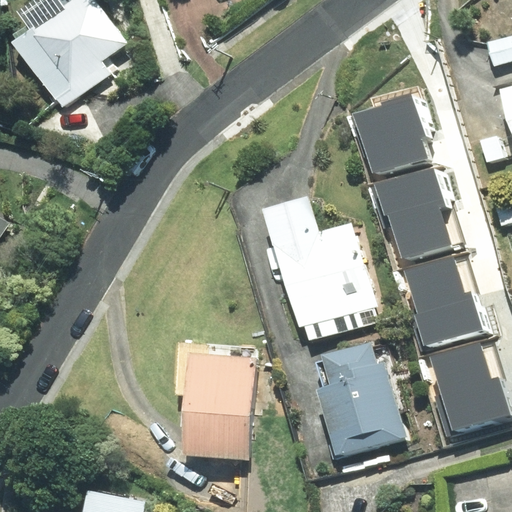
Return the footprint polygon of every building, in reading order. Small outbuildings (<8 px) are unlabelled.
[(112,65),(139,46),(105,0),(90,0),(27,46),(72,107),(118,73),(112,65)] [(382,104),(353,113),(372,173),(427,156),(421,138),(426,137),(411,90),(381,100),(382,104)] [(436,166),(373,186),(383,216),(389,215),(402,258),(450,243),(440,211),(449,208),(436,166)] [(323,199),(278,212),(310,330),(385,309),(362,226),(333,234),(323,199)] [(0,269),(0,249),(16,223),(0,212),(0,270),(0,269)] [(454,253),(405,269),(429,347),(484,329),(472,290),(466,292),(454,253)] [(478,342),(428,358),(452,431),(511,412),(500,376),(490,379),(478,342)] [(345,389),(333,393),(350,457),(417,439),(396,363),(389,365),(383,344),(336,357),(345,389)] [(266,360),(261,360),(261,349),(189,345),(186,398),(200,399),(197,457),(261,461),(266,360)] [(92,511),(155,511),(157,499),(93,495),(92,511)]
